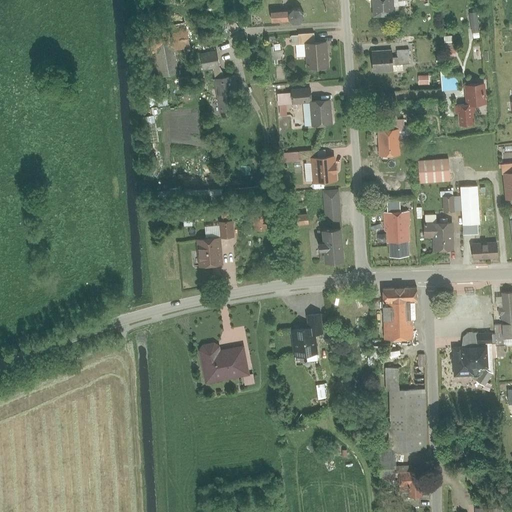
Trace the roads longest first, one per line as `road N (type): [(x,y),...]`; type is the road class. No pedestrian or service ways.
road 1 (secondary): [(0,367),(158,309),(273,286),(363,279)]
road 2 (unclassified): [(346,0),(363,279)]
road 3 (residential): [(436,511),(427,285)]
